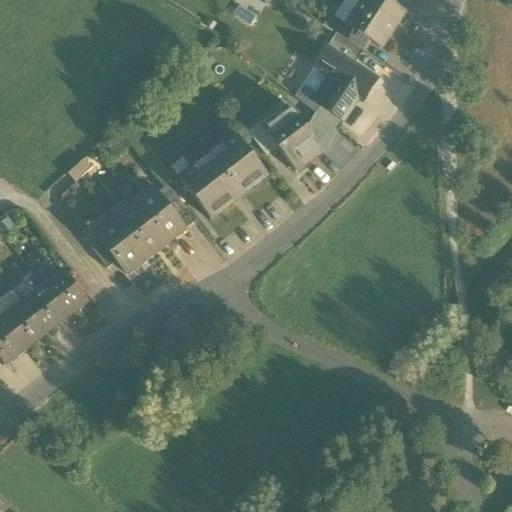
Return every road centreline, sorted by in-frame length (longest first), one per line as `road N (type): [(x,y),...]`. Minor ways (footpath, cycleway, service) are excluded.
road 1 (residential): [(206,293),(298,228),(393,137),(447,42),(457,0)]
road 2 (residential): [(463,436),(431,411),(206,293)]
road 3 (residential): [(0,423),(144,311),(206,293)]
